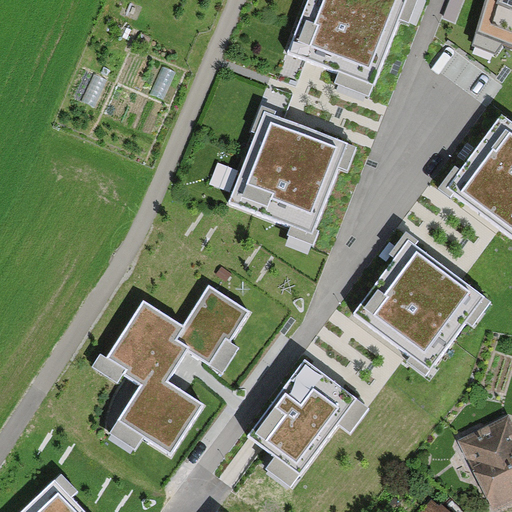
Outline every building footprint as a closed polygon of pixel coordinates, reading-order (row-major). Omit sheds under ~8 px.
[(400,17),(410,21),(417,0),(308,0),(289,53),(339,71),(335,83),(371,96),(400,17)] [(449,0),(442,17),(455,23),(464,0),(449,0)] [(511,0),(484,0),(470,46),(496,53),(503,46),(511,48),(511,0)] [(262,107),(252,132),(257,134),(231,203),(292,226),(288,235),(315,245),(320,229),(315,228),(338,166),(350,170),(358,147),(305,127),(274,116),(275,112),(262,107)] [(511,122),(503,116),(461,170),(457,167),(440,189),(451,197),(454,192),(487,217),(511,235),(511,122)] [(451,271),(416,246),(420,241),(407,231),(390,253),(396,258),(355,314),(410,355),(406,361),(426,376),(467,321),(473,325),(491,301),(451,271)] [(246,310),(209,286),(183,327),(144,302),(109,357),(101,352),(93,365),(118,381),(123,373),(143,385),(111,434),(135,448),(144,433),(171,451),(200,405),(166,383),(182,359),(188,349),(224,372),(241,346),(228,338),(246,310)] [(335,383),(306,361),(250,436),(255,439),(278,456),(267,471),(291,489),(339,423),(352,432),(370,408),(335,383)] [(468,460),(494,511),(497,511),(511,504),(511,420),(509,415),(461,439),(471,459),(468,460)] [(81,491),(63,473),(21,511),(85,511),(73,499),(81,491)] [(450,511),(434,497),(421,511),(450,511)]
